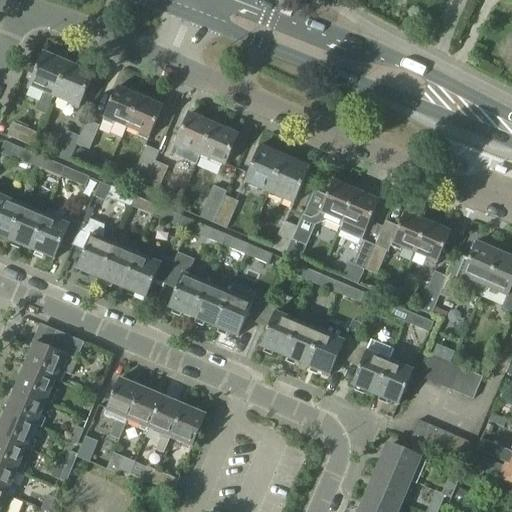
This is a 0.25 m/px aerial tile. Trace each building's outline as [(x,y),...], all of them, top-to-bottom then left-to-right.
[(27,88),(43,95),(36,112),(46,116),(53,99),(51,98),(67,63),(42,52),(27,88)] [(51,98),(53,99),(78,110),(93,74),(67,63),(51,98)] [(101,122),(112,126),(113,123),(126,129),(140,95),(127,89),(126,93),(116,88),(101,122)] [(126,129),(138,134),(137,137),(147,142),(162,108),(151,103),(153,100),(140,95),(126,129)] [(188,116),(175,144),(199,155),(212,126),(188,116)] [(86,121),(78,138),(75,146),(86,151),(98,127),(86,121)] [(6,137),(31,148),(37,135),(12,124),(6,137)] [(224,166),(236,137),(212,126),(199,155),(224,166)] [(78,138),(66,132),(54,158),(67,164),(75,146),(78,138)] [(0,153),(0,155),(31,168),(32,166),(36,168),(41,158),(4,143),(0,153)] [(157,152),(146,147),(135,172),(146,177),(153,162),(157,152)] [(259,147),(243,183),(267,194),(283,157),(259,147)] [(293,205),(309,168),(283,157),(267,194),(293,205)] [(41,158),(36,168),(59,178),(63,168),(41,158)] [(153,162),(146,177),(139,194),(153,199),(166,168),(153,162)] [(63,168),(59,178),(86,189),(90,179),(63,168)] [(303,216),(292,241),(306,247),(314,227),(326,222),(340,229),(342,223),(356,189),(345,184),(343,187),(333,183),(327,197),(314,192),(304,216),(303,216)] [(226,194),(212,187),(198,219),(212,225),(224,197),(226,194)] [(129,208),(133,198),(110,188),(106,198),(129,208)] [(340,229),(339,231),(360,240),(378,202),(368,198),(369,195),(356,189),(342,223),(340,229)] [(0,196),(0,238),(6,241),(21,205),(0,196)] [(234,202),(224,197),(212,225),(222,229),(234,202)] [(133,198),(129,208),(151,217),(155,207),(133,198)] [(21,205),(6,241),(29,251),(44,215),(21,205)] [(155,207),(151,217),(188,232),(193,222),(155,207)] [(390,248),(401,252),(402,249),(415,255),(430,220),(416,214),(415,217),(405,213),(390,248)] [(44,215),(29,251),(53,261),(61,242),(72,246),(81,225),(70,220),(67,225),(44,215)] [(415,255),(427,260),(425,263),(436,267),(437,265),(451,233),(440,228),(441,226),(430,220),(415,255)] [(81,225),(72,246),(83,251),(75,270),(98,280),(113,244),(103,240),(105,227),(90,221),(88,227),(81,225)] [(283,222),(272,250),(285,255),(297,228),(283,222)] [(222,247),(226,237),(203,227),(199,237),(222,247)] [(226,237),(222,247),(243,255),(247,246),(226,237)] [(362,241),(351,266),(363,271),(373,247),(362,241)] [(444,284),(438,296),(451,302),(457,290),(458,287),(480,297),(485,287),(483,287),(498,253),(489,249),(490,247),(480,242),(478,245),(475,244),(468,260),(456,255),(446,278),(444,284)] [(113,244),(98,280),(121,289),(136,254),(113,244)] [(247,246),(243,255),(269,266),(273,257),(247,246)] [(385,252),(373,247),(363,271),(375,277),(385,252)] [(498,253),(483,287),(485,287),(509,298),(504,310),(511,313),(511,256),(502,252),(501,255),(498,253)] [(136,254),(121,289),(145,299),(153,281),(164,286),(174,264),(162,258),(160,264),(136,254)] [(174,264),(164,286),(175,290),(168,308),(191,318),(206,283),(188,276),(194,262),(178,255),(174,264)] [(314,285),(318,276),(298,268),(294,277),(314,285)] [(433,273),(416,310),(430,316),(438,296),(444,284),(446,278),(433,273)] [(318,276),(314,285),(336,295),(340,285),(318,276)] [(206,283),(191,318),(212,327),(227,292),(206,283)] [(227,292),(212,327),(236,338),(244,319),(256,324),(265,302),(255,297),(256,295),(232,285),(229,293),(227,292)] [(340,285),(336,295),(361,305),(365,295),(340,285)] [(404,324),(408,314),(376,301),(372,310),(404,324)] [(265,302),(256,324),(267,328),(259,347),(283,358),(298,322),(274,312),(276,306),(265,302)] [(408,314),(404,324),(429,334),(433,324),(408,314)] [(320,331),(305,367),(310,369),(328,377),(332,369),(336,358),(348,363),(357,341),(363,326),(352,321),(348,331),(324,320),(320,331)] [(298,322),(283,358),(305,367),(320,331),(298,322)] [(34,343),(24,368),(27,369),(57,381),(62,383),(66,373),(72,376),(78,362),(76,361),(83,343),(56,332),(48,349),(34,343)] [(357,341),(348,363),(358,367),(350,386),(373,395),(385,369),(388,360),(393,350),(370,340),(368,345),(357,341)] [(424,354),(417,369),(415,376),(426,380),(435,359),(424,354)] [(437,385),(444,369),(446,365),(446,364),(435,359),(426,380),(437,385)] [(385,369),(373,395),(398,406),(403,408),(414,382),(408,379),(411,370),(409,369),(388,360),(385,369)] [(446,365),(444,369),(437,385),(448,390),(457,369),(446,364),(446,365)] [(24,369),(14,391),(47,404),(52,406),(56,396),(51,394),(57,381),(27,369),(24,368),(24,369)] [(457,369),(448,390),(459,395),(469,374),(457,369)] [(471,400),(480,379),(469,374),(459,395),(471,400)] [(99,395),(105,380),(94,375),(87,391),(99,395)] [(104,416),(116,422),(109,437),(119,441),(128,421),(141,390),(119,381),(104,416)] [(148,429),(161,398),(141,390),(128,421),(148,429)] [(14,391),(5,414),(37,427),(42,429),(46,419),(41,417),(47,404),(14,391)] [(89,395),(83,409),(91,412),(97,398),(89,395)] [(158,440),(160,441),(155,451),(163,455),(170,438),(169,438),(182,407),(161,398),(148,429),(161,434),(158,440)] [(169,438),(170,438),(191,447),(204,416),(182,407),(169,438)] [(5,414),(0,424),(0,438),(28,450),(33,452),(37,442),(32,440),(37,427),(5,414)] [(420,447),(428,426),(418,421),(409,442),(420,447)] [(428,426),(420,447),(430,451),(439,430),(428,426)] [(82,431),(75,428),(70,441),(76,444),(82,431)] [(439,430),(430,451),(441,456),(451,435),(439,430)] [(451,435),(441,456),(453,462),(462,440),(451,435)] [(0,438),(0,465),(18,473),(23,475),(27,465),(33,452),(28,450),(0,438)] [(82,447),(77,459),(89,464),(97,444),(85,439),(82,447)] [(462,440),(453,462),(464,467),(474,445),(462,440)] [(504,465),(511,468),(511,453),(481,440),(476,451),(504,463),(504,465)] [(380,467),(408,479),(407,481),(417,485),(426,462),(417,458),(418,457),(389,445),(380,467)] [(70,455),(65,466),(73,469),(77,459),(70,455)] [(114,455),(111,463),(107,472),(120,477),(122,472),(129,475),(134,464),(114,455)] [(503,467),(476,456),(471,468),(511,485),(511,468),(504,465),(503,467)] [(58,462),(51,477),(67,484),(73,469),(65,466),(58,462)] [(0,465),(0,492),(8,495),(13,497),(17,488),(12,486),(18,473),(0,465)] [(408,479),(380,467),(370,490),(399,502),(407,481),(408,479)] [(155,472),(147,469),(142,480),(150,484),(155,472)] [(155,472),(150,484),(172,493),(177,481),(155,472)] [(451,472),(441,494),(446,496),(450,498),(460,476),(451,472)] [(394,511),(399,502),(370,490),(360,511),(394,511)] [(0,492),(0,511),(7,511),(8,511),(13,497),(8,495),(0,492)] [(441,494),(435,492),(426,511),(439,511),(446,496),(441,494)] [(47,496),(41,510),(45,511),(48,511),(54,499),(47,496)]
